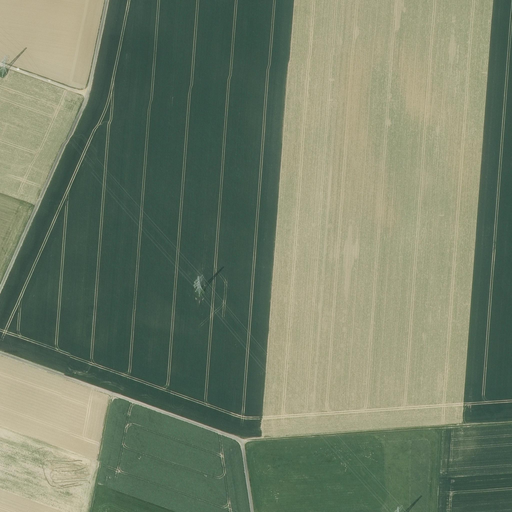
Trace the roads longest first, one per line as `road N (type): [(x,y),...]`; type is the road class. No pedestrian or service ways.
road 1 (track): [(0,296),(86,94),(105,0)]
road 2 (track): [(240,445),(0,359)]
road 3 (track): [(439,431),(240,445)]
